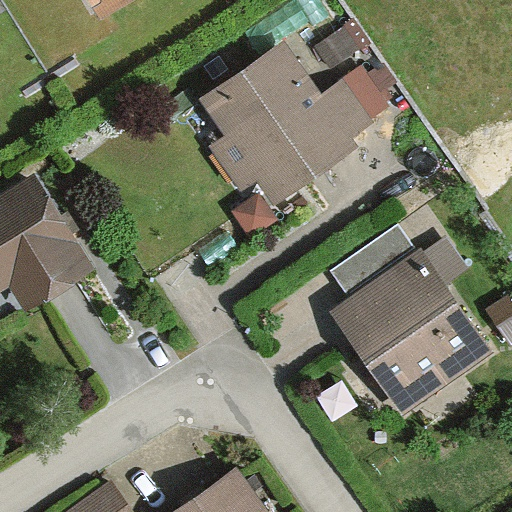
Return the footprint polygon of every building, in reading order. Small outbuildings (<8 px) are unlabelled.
[(75,0),(88,19),(116,0),(75,0)] [(363,70),(324,93),(290,39),(197,98),(223,139),(209,148),(236,192),(251,182),(267,207),(360,149),(354,140),(392,118),(363,70)] [(89,274),(74,251),(75,250),(30,178),(0,196),(0,296),(17,286),(32,310),(89,274)] [(425,247),(331,310),(402,417),(496,354),(425,247)] [(260,511),(231,471),(174,511),(260,511)] [(129,511),(107,484),(71,511),(129,511)]
